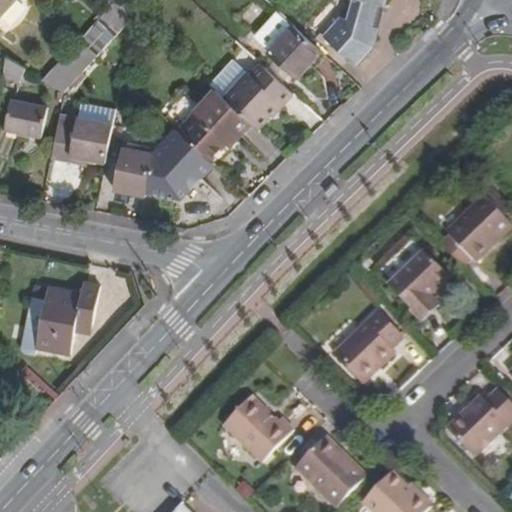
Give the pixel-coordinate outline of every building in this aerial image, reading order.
[(0,0),(0,19),(18,0),(0,0)] [(99,58),(136,17),(137,17),(117,0),(80,41),(81,42),(99,58)] [(362,70),(373,57),(388,0),(354,0),(349,19),(329,40),(362,70)] [(325,55),(295,27),(269,54),(299,82),(325,55)] [(65,94),(99,58),(81,42),(44,82),(65,94)] [(7,61),(3,80),(19,80),(25,70),(10,60),(9,60),(7,61)] [(251,75),(227,101),(255,127),(258,130),(271,116),(280,107),(284,111),(297,97),(265,68),(254,78),(251,75)] [(219,94),(180,134),(212,164),(227,147),(237,136),(242,141),(255,127),(227,101),(219,94)] [(48,109),(12,102),(6,132),(42,140),(48,109)] [(275,120),(284,111),(280,107),(271,116),(275,120)] [(52,159),(70,163),(72,155),(86,158),(108,162),(115,126),(79,119),(77,130),(58,126),(52,159)] [(212,164),(180,134),(156,158),(124,152),(116,195),(150,202),(151,198),(186,205),(214,166),(212,164)] [(237,136),(227,147),(232,152),(242,141),(237,136)] [(72,155),(70,163),(85,165),(86,158),(72,155)] [(455,237),(446,246),(467,268),(476,259),(480,263),(511,231),(511,218),(507,214),(511,208),(511,203),(492,183),(484,191),(489,196),(451,234),(455,237)] [(424,319),(440,303),(433,296),(453,276),(428,250),(392,286),(424,319)] [(70,356),(74,333),(76,325),(97,329),(105,289),(88,285),(86,297),(52,292),(42,351),(70,356)] [(333,354),(358,378),(368,368),(373,373),(396,350),(392,347),(403,335),(377,309),(333,354)] [(95,337),(97,329),(76,325),(74,333),(95,337)] [(368,368),(358,378),(363,383),(373,373),(368,368)] [(511,422),(511,397),(500,386),(488,398),(483,393),(448,427),(477,456),(511,422)] [(287,419),(283,423),(255,396),(226,424),(265,462),(298,430),(287,419)] [(297,468),(340,508),(369,477),(327,437),(297,468)] [(407,490),(391,474),(362,505),(369,511),(431,511),(435,509),(421,496),(418,500),(407,490)] [(407,490),(418,500),(421,496),(411,486),(407,490)]
